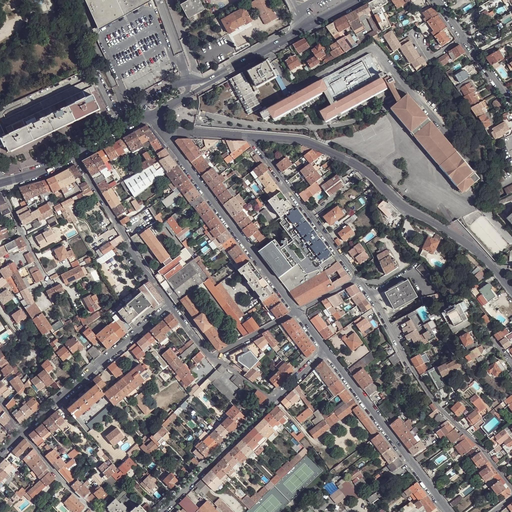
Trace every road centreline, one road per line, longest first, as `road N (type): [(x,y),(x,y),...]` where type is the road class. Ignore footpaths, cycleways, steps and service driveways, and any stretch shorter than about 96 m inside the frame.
road 1 (residential): [(250,137),(299,140),(359,167),(396,203),(465,242),(511,290)]
road 2 (residential): [(161,133),(294,311)]
road 3 (residential): [(323,350),(446,511)]
road 4 (residential): [(23,432),(173,304)]
road 5 (residential): [(173,304),(73,155)]
road 6 (residential): [(250,137),(357,279)]
road 7 (residential): [(158,511),(273,399)]
road 8 (tertiary): [(219,75),(356,0)]
road 9 (residential): [(357,279),(440,408)]
road 10 (residential): [(436,0),(511,105)]
